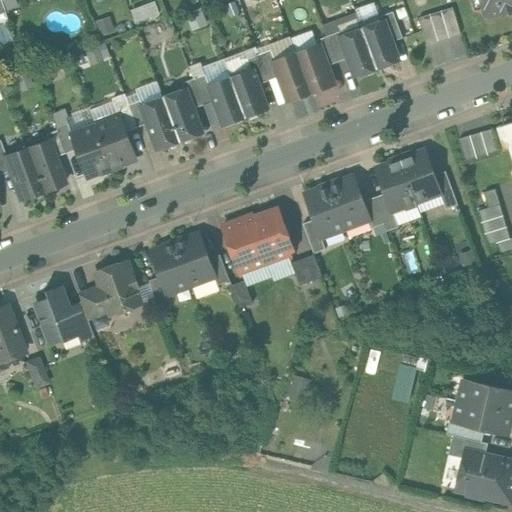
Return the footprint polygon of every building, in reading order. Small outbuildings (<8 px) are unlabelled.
[(155,0),(154,0),(130,7),(135,22),(160,14),(155,0)] [(511,0),(480,0),(486,17),(502,12),(503,15),(511,12),(511,0)] [(453,7),(442,10),(450,37),(461,34),(453,7)] [(442,10),(430,14),(438,41),(450,37),(442,10)] [(403,38),(393,11),(381,16),(383,20),(384,20),(392,42),(403,38)] [(430,14),(419,17),(427,44),(438,41),(430,14)] [(392,42),(384,20),(383,20),(362,28),(377,68),(399,60),(392,42)] [(341,36),(349,58),(356,76),(377,68),(362,28),(341,36)] [(349,58),(341,36),(340,31),(328,36),(337,62),(349,58)] [(328,36),(316,40),(318,45),(326,66),(337,62),(328,36)] [(318,45),(297,53),(311,93),(333,85),(326,66),(318,45)] [(271,49),(260,54),(269,80),(281,76),(275,61),(276,61),(271,49)] [(276,61),(275,61),(281,76),(290,101),(311,93),(297,53),(276,61)] [(260,54),(248,58),(252,69),(253,69),(258,84),(269,80),(260,54)] [(258,84),(253,69),(252,69),(231,77),(246,117),(267,109),(258,84)] [(210,85),(206,74),(194,78),(204,105),(215,100),(209,85),(210,85)] [(246,117),(231,77),(210,85),(209,85),(215,100),(224,125),(246,117)] [(194,78),(183,83),(185,89),(193,109),(204,105),(194,78)] [(193,109),(185,89),(164,97),(180,141),(202,133),(193,109)] [(129,104),(125,93),(112,98),(119,116),(121,116),(126,131),(138,127),(129,104)] [(143,105),(142,105),(149,123),(159,149),(180,141),(164,97),(143,105)] [(141,100),(129,104),(138,127),(149,123),(142,105),(143,105),(141,100)] [(126,131),(121,116),(119,116),(96,125),(111,166),(136,157),(126,131)] [(68,122),(56,127),(57,129),(66,153),(77,149),(72,134),(72,133),(68,122)] [(72,133),(72,134),(77,149),(87,175),(111,166),(96,125),(72,133)] [(66,153),(57,129),(46,134),(48,140),(49,140),(55,157),(66,153)] [(492,129),(459,139),(466,161),(499,152),(492,129)] [(6,155),(0,140),(0,174),(11,170),(5,155),(6,155)] [(55,157),(49,140),(48,140),(27,148),(43,191),(64,183),(55,157)] [(6,155),(5,155),(11,170),(21,199),(43,191),(27,148),(6,155)] [(425,151),(401,160),(416,201),(417,201),(440,192),(441,192),(434,175),(425,151)] [(401,160),(377,168),(386,193),(392,210),(405,205),(406,207),(418,203),(417,201),(416,201),(401,160)] [(458,205),(446,171),(434,175),(441,192),(440,192),(446,209),(458,205)] [(363,201),(354,177),(330,186),(345,227),(369,219),(370,218),(363,201)] [(330,186),(305,195),(314,219),(320,236),(321,236),(345,227),(330,186)] [(495,189),(484,192),(489,208),(500,204),(495,189)] [(392,210),(386,193),(375,197),(384,223),(387,231),(398,227),(392,210)] [(384,223),(375,197),(363,201),(370,218),(369,219),(372,228),(384,223)] [(489,208),(478,211),(488,245),(496,243),(510,238),(500,204),(489,208)] [(278,208),(254,217),(272,262),(275,261),(279,263),(289,259),(290,255),(289,251),(293,249),(278,208)] [(253,214),(223,225),(241,274),(272,262),(254,217),(253,214)] [(320,236),(314,219),(303,223),(314,253),(326,249),(321,236),(320,236)] [(209,258),(200,234),(176,243),(191,284),(215,275),(209,258)] [(511,237),(510,238),(496,243),(500,254),(507,252),(511,250),(511,237)] [(176,243),(151,252),(160,276),(166,293),(167,293),(191,284),(176,243)] [(230,280),(220,254),(209,258),(215,275),(218,284),(230,280)] [(314,254),(292,262),(300,285),(323,276),(314,254)] [(126,261),(104,269),(105,274),(103,279),(98,281),(100,286),(109,311),(111,315),(120,312),(129,316),(133,307),(142,304),(136,287),(139,287),(135,276),(132,277),(126,261)] [(160,276),(149,280),(157,303),(169,298),(167,293),(166,293),(160,276)] [(245,280),(232,285),(240,307),(253,302),(245,280)] [(68,306),(60,285),(43,291),(45,298),(36,301),(34,308),(47,345),(60,340),(61,341),(77,335),(79,340),(92,335),(87,319),(80,301),(68,306)] [(100,286),(78,295),(80,301),(87,319),(109,311),(100,286)] [(7,305),(0,307),(0,359),(1,361),(4,359),(10,362),(18,360),(21,353),(24,352),(7,305)] [(38,361),(28,364),(36,385),(46,381),(38,361)] [(399,362),(397,397),(414,398),(416,363),(399,362)] [(511,389),(464,378),(458,401),(511,413),(511,389)] [(511,417),(511,413),(458,401),(453,422),(453,423),(484,430),(508,435),(511,417)] [(484,430),(453,423),(453,422),(450,421),(447,433),(453,435),(482,441),(484,430)] [(482,441),(453,435),(448,454),(464,458),(466,450),(485,455),(488,443),(482,441)] [(511,461),(485,455),(466,450),(464,458),(457,489),(467,491),(466,492),(469,496),(481,499),(486,496),(511,502),(511,499),(511,461)]
